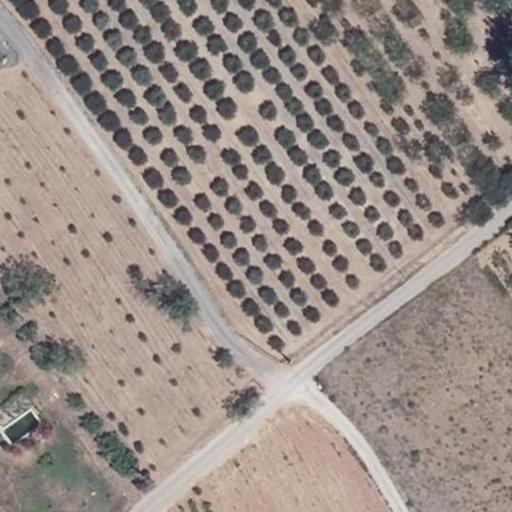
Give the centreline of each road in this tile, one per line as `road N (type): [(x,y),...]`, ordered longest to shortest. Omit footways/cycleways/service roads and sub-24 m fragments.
road 1 (track): [(0,35),(287,382)]
road 2 (tertiary): [(511,204),(287,382)]
road 3 (tertiary): [(287,382),(144,511)]
road 4 (residential): [(287,382),(319,393),(399,511)]
